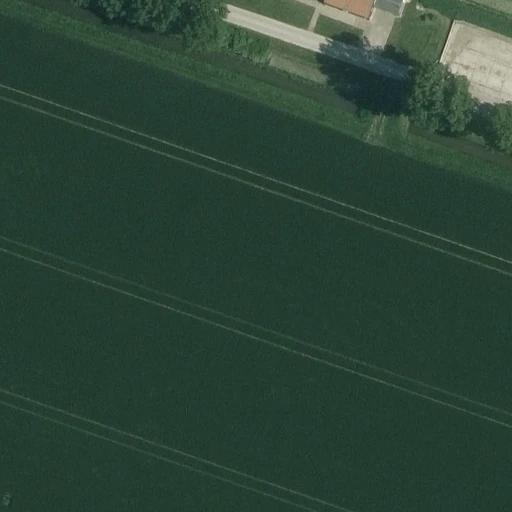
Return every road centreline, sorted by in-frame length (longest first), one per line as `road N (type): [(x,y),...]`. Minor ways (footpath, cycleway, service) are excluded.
road 1 (track): [(0,8),(511,185)]
road 2 (unclassified): [(511,109),(190,0)]
